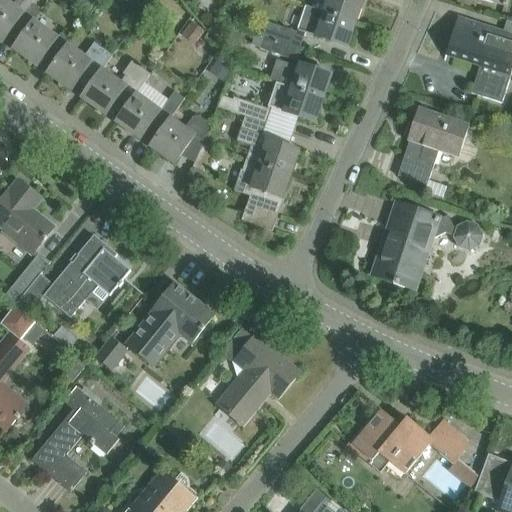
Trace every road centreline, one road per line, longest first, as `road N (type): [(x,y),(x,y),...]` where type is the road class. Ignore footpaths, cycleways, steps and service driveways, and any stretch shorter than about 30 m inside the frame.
road 1 (tertiary): [(271,292),(0,92)]
road 2 (unclassified): [(271,292),(417,0)]
road 3 (residential): [(236,511),(374,343)]
road 4 (tertiary): [(511,407),(445,385),(374,343)]
